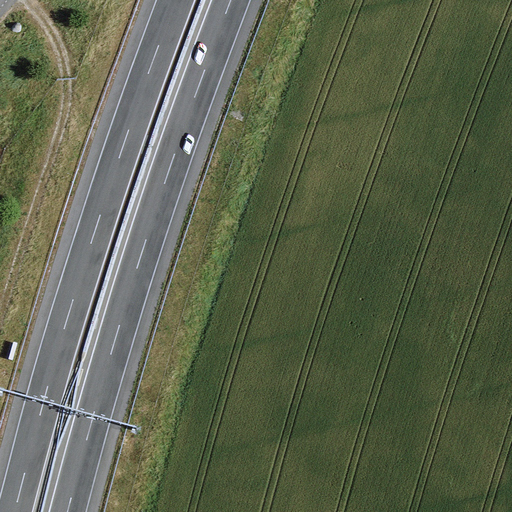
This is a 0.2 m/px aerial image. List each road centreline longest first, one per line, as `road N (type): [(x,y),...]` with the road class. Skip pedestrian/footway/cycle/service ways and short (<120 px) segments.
road 1 (motorway): [(68,511),(118,330),(232,0)]
road 2 (motorway): [(174,0),(65,320),(13,511)]
road 3 (track): [(0,320),(60,134),(66,76),(47,15),(22,0)]
